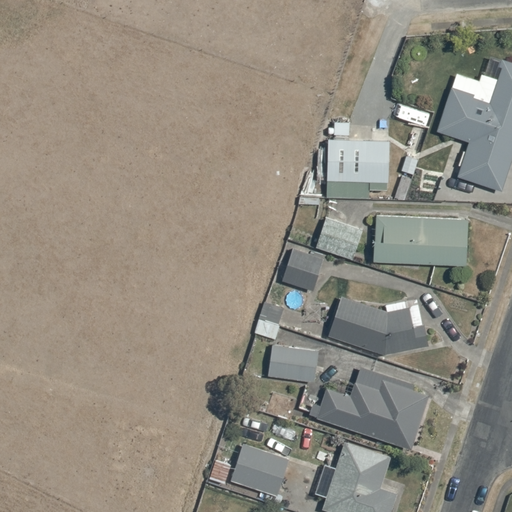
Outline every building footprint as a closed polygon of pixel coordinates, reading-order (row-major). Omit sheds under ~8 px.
[(511,143),(511,62),(500,58),(493,77),(477,71),(475,78),(454,71),(434,129),(467,140),(455,174),(497,188),(511,143)] [(388,188),(389,139),(323,137),(321,194),(372,196),(372,188),(388,188)] [(466,216),(372,212),(370,258),(464,262),(466,216)] [(360,227),(321,215),(312,245),(351,257),(360,227)] [(321,256),(288,246),(275,287),(308,297),(321,256)] [(422,345),(415,304),(385,309),(335,295),(323,334),(384,351),(422,345)] [(280,305),(258,301),(252,331),(273,336),(280,305)] [(319,350),(273,344),(270,374),(315,379),(319,350)] [(407,445),(424,390),(381,377),(377,387),(355,380),(350,394),(322,385),(313,416),(407,445)] [(286,457),(238,440),(225,477),(273,494),(286,457)] [(388,454),(343,440),(336,465),(322,461),(312,494),(328,498),(324,508),(336,511),(386,511),(393,490),(379,485),(388,454)] [(227,461),(210,458),(206,477),(223,481),(227,461)]
